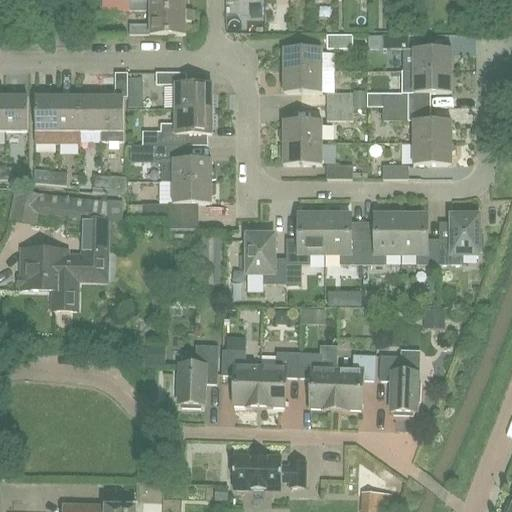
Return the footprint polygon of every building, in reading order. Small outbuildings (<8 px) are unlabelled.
[(131,12),(187,12),(186,0),(150,0),(151,2),(131,2),(131,12)] [(130,26),(131,36),(151,36),(151,37),(187,36),(187,23),(194,23),(194,12),(187,12),(131,12),(151,12),(151,26),(130,26)] [(353,37),(327,37),(327,51),(353,51),(353,37)] [(409,37),(396,37),(383,37),(383,51),(404,51),(404,73),(414,73),(453,73),(452,50),(409,51),(409,37)] [(284,73),(323,72),(323,50),(284,50),(284,73)] [(323,72),(284,73),(284,95),(323,95),(323,72)] [(404,73),(404,95),(414,95),(453,95),(453,73),(414,73),(404,73)] [(177,111),(213,110),(212,86),(187,86),(187,74),(157,74),(157,86),(176,86),(177,111)] [(327,95),(327,109),(353,109),(353,95),(327,95)] [(383,95),(383,109),(409,109),(409,95),(383,95)] [(6,99),(6,134),(29,134),(29,99),(6,99)] [(37,99),(37,133),(35,133),(35,144),(37,144),(37,142),(43,142),(45,144),(59,144),(59,99),(37,99)] [(80,146),(80,99),(59,99),(59,144),(73,144),(75,142),(80,142),(80,146)] [(102,134),(102,99),(80,99),(80,146),(81,146),(81,134),(102,134)] [(125,143),(125,100),(125,99),(102,99),(102,134),(102,143),(125,143)] [(353,109),(327,109),(328,123),(353,123),(353,109)] [(409,123),(409,109),(383,109),(383,123),(409,123)] [(163,147),(169,147),(188,147),(187,136),(213,136),(213,110),(177,111),(177,126),(162,126),(163,147)] [(284,143),(284,145),(323,145),(323,123),(284,123),(284,131),(280,132),(280,142),(284,143)] [(414,123),(414,145),(452,145),(452,123),(414,123)] [(284,158),(284,167),(323,167),(323,145),(284,145),(284,147),(280,148),(280,157),(284,158)] [(452,147),(452,145),(414,145),(414,167),(453,167),(452,159),(457,158),(457,148),(452,147)] [(162,183),(175,183),(213,183),(213,181),(217,180),(217,171),(213,169),(213,161),(169,161),(169,147),(163,147),(143,147),(143,161),(162,161),(162,183)] [(328,181),(353,181),(353,167),(328,166),(328,181)] [(384,181),(410,181),(409,167),(383,167),(384,181)] [(6,169),(6,182),(15,182),(14,169),(6,169)] [(50,186),(59,187),(59,174),(51,173),(50,186)] [(59,174),(59,187),(67,187),(68,175),(59,174)] [(94,189),(102,190),(103,177),(95,176),(94,189)] [(103,177),(102,190),(111,191),(112,178),(103,177)] [(213,185),(213,183),(175,183),(175,206),(213,205),(213,197),(217,196),(217,186),(213,185)] [(22,292),(54,293),(53,305),(53,314),(77,314),(77,305),(78,283),(86,283),(107,284),(108,253),(109,221),(108,221),(108,204),(85,203),(84,241),(84,253),(84,259),(67,259),(67,253),(23,252),(22,292)] [(143,205),(144,220),(170,219),(169,205),(143,205)] [(287,242),(287,262),(287,268),(310,268),(310,258),(325,258),(325,215),(311,215),(311,218),(299,218),(299,242),(287,242)] [(339,215),(325,215),(325,258),(340,258),(340,268),(363,268),(363,242),(351,242),(351,218),(339,218),(339,215)] [(376,242),(363,242),(363,268),(386,268),(386,258),(402,258),(402,215),(387,215),(387,218),(376,218),(376,242)] [(416,215),(402,215),(402,258),(417,258),(417,268),(440,268),(440,243),(427,242),(428,218),(416,218),(416,215)] [(440,243),(440,268),(463,268),(463,258),(479,258),(479,254),(483,254),(482,237),(479,237),(479,215),(463,215),(463,218),(452,218),(452,243),(440,243)] [(287,268),(287,262),(274,262),(274,238),(264,238),(264,234),(248,234),(248,257),(244,257),(244,273),(248,273),(248,277),(264,277),(264,287),(287,287),(287,268)] [(207,292),(226,292),(227,238),(208,238),(207,292)] [(445,312),(424,311),(424,331),(445,331),(445,312)] [(145,368),(166,368),(167,348),(146,347),(145,368)] [(182,407),(182,411),(202,411),(202,408),(205,408),(205,387),(218,387),(219,349),(196,348),(195,367),(180,367),(180,377),(177,376),(176,396),(179,397),(179,407),(182,407)] [(343,361),(343,349),(326,349),(326,362),(343,361)] [(259,410),(261,369),(245,369),(246,354),(223,353),(222,379),(234,379),(233,409),(246,409),(246,410),(259,410)] [(299,381),(300,356),(277,355),(276,370),(261,369),(259,410),(273,411),(273,410),(285,411),(286,381),(299,381)] [(336,413),(338,372),(322,372),(323,357),(300,356),(299,381),(311,382),(310,412),(323,412),(336,413)] [(338,372),(336,413),(350,413),(362,413),(363,383),(376,384),(377,359),(354,358),(353,373),(338,372)] [(414,415),(417,415),(417,405),(421,405),(422,385),(418,385),(418,375),(403,374),(404,359),(381,358),(380,383),(392,384),(391,414),(394,414),(394,418),(414,419),(414,415)] [(282,460),(234,459),(234,462),(231,462),(230,476),(234,476),(234,491),(282,492),(282,482),(290,483),(290,490),(305,491),(306,464),(291,463),(291,471),(282,470),(282,460)] [(347,501),(347,483),(326,482),(326,501),(347,501)] [(363,511),(375,511),(377,498),(365,497),(363,511)]
